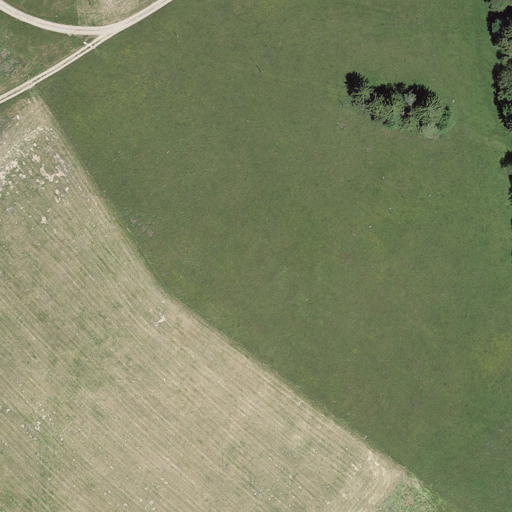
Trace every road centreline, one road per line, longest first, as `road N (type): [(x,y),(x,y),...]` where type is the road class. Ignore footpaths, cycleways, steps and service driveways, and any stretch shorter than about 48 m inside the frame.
road 1 (track): [(115,29),(0,100)]
road 2 (track): [(0,4),(56,27),(115,29)]
